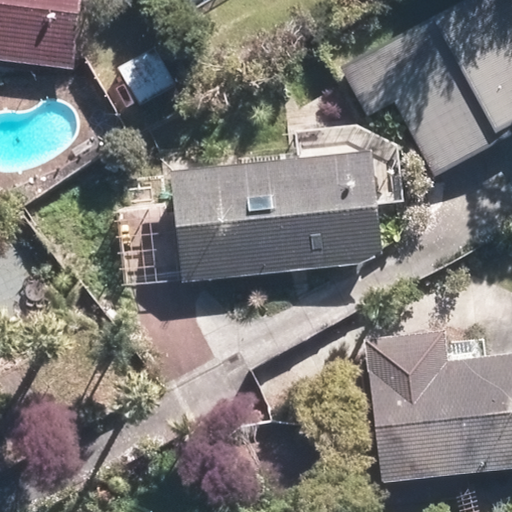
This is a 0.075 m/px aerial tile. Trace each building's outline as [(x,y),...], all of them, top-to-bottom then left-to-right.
[(87,0),(0,0),(0,52),(81,60),(87,0)] [(368,111),(395,98),(430,171),(511,130),(511,0),(425,0),(362,31),(373,54),(346,67),(368,111)] [(392,149),(112,170),(120,281),(401,260),(392,149)] [(465,326),(366,336),(381,477),(511,462),(511,353),(468,358),(465,326)] [(231,356),(95,424),(120,473),(255,405),(231,356)]
